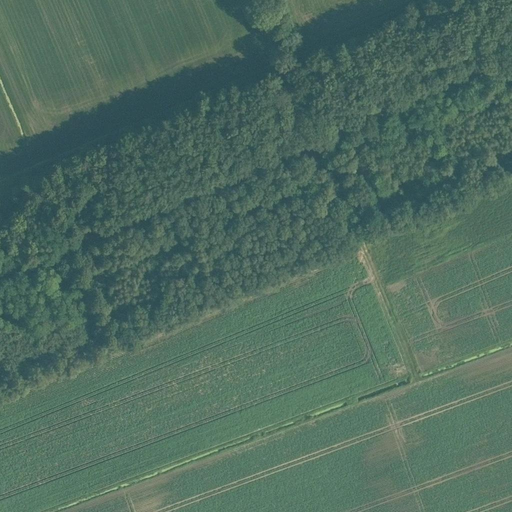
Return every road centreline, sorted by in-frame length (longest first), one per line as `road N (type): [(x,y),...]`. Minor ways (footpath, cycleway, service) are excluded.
road 1 (track): [(425,0),(0,184)]
road 2 (track): [(314,136),(0,271)]
road 3 (track): [(511,52),(314,136)]
road 4 (track): [(255,0),(314,136)]
